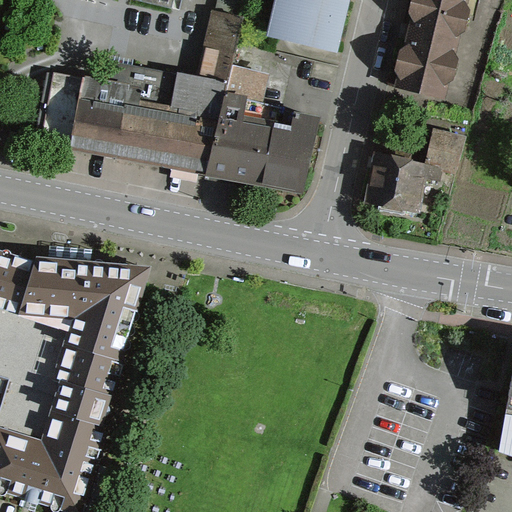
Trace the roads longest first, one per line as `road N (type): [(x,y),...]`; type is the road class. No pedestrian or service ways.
road 1 (primary): [(319,252),(0,187)]
road 2 (residential): [(319,252),(382,0)]
road 3 (primary): [(511,290),(319,252)]
